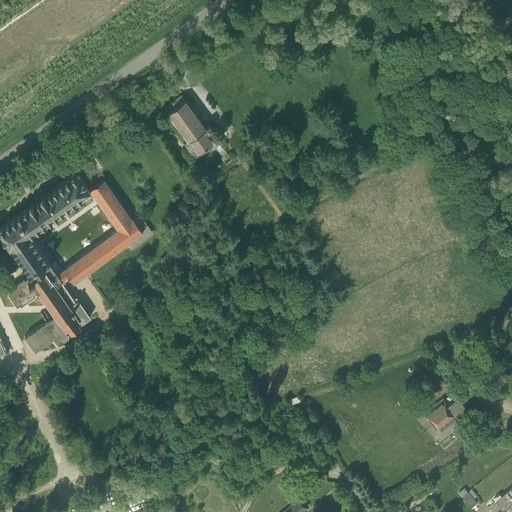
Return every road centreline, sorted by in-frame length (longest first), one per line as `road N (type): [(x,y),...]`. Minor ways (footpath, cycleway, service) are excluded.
road 1 (unclassified): [(0,164),(228,0)]
road 2 (track): [(365,511),(340,475),(308,467),(270,476),(244,511)]
